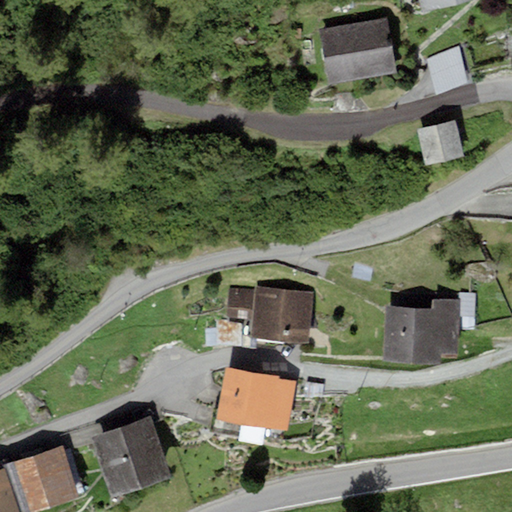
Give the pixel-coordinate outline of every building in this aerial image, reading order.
[(419,0),(423,13),(470,0),(419,0)] [(387,18),(319,29),(328,84),(396,73),(387,18)] [(460,46),(426,59),(435,94),(468,82),(460,46)] [(455,121),(416,130),(424,166),(463,158),(455,121)] [(314,292),(256,286),(255,291),(229,289),(227,319),(252,320),(251,338),(307,343),(314,292)] [(431,307),(385,305),(383,359),(439,362),(439,352),(457,353),(458,315),(474,316),(475,294),(435,292),(435,299),(431,299),(431,307)] [(249,327),(216,326),(216,347),(249,348),(249,327)] [(297,380),(226,367),(217,418),(211,418),(209,433),(262,442),(265,427),(288,431),(297,380)] [(135,422),(90,437),(111,500),(172,479),(154,424),(164,421),(158,403),(132,412),(135,422)] [(63,446),(14,463),(30,511),(42,511),(81,499),(63,446)] [(30,511),(14,463),(0,468),(0,511),(30,511)]
